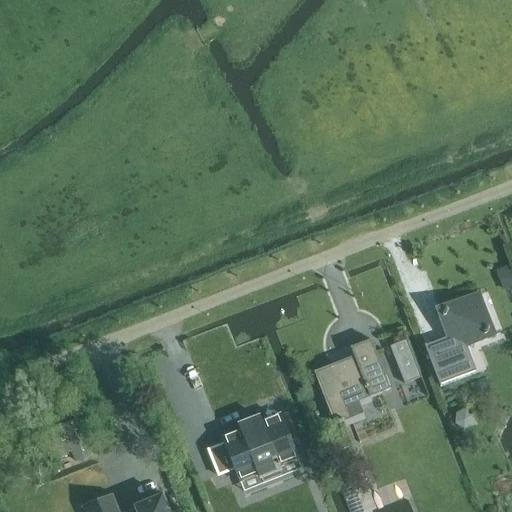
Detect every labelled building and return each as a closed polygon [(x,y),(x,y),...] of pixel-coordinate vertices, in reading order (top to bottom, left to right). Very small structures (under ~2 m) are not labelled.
[(511,286),(511,267),(511,265),(497,271),(504,290),(511,286)] [(448,340),(426,349),(435,375),(438,383),(472,371),(464,347),(468,346),(467,342),(489,334),(481,311),(484,310),(478,294),(463,300),(464,304),(442,312),(450,335),(446,336),(447,337),(448,340)] [(350,420),(350,419),(363,414),(359,403),(369,398),(390,390),(371,340),(350,348),(355,361),(344,365),(343,362),(314,373),(333,426),(350,420)] [(390,347),(404,385),(421,379),(407,341),(390,347)] [(474,417),(465,411),(456,415),(455,425),(464,431),(473,427),(474,417)] [(279,467),(298,460),(280,415),(261,423),(259,417),(239,425),(241,431),(223,438),(225,443),(208,450),(219,476),(235,470),(240,483),(258,476),(261,481),(281,473),(279,467)] [(55,429),(42,434),(52,460),(72,452),(75,462),(92,455),(78,420),(55,429)] [(83,507),(81,508),(83,511),(182,511),(181,510),(176,511),(169,511),(163,496),(134,507),(135,509),(135,510),(128,511),(119,511),(113,495),(112,495),(111,495),(111,496),(83,507)]
